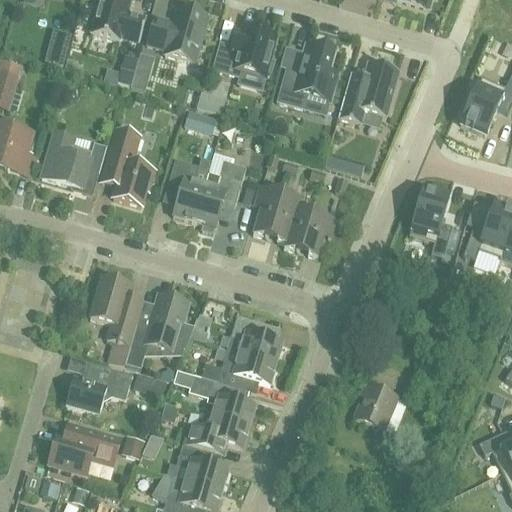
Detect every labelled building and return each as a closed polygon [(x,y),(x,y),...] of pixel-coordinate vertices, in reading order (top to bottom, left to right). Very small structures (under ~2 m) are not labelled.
[(119,42),(138,48),(145,23),(126,17),(131,0),(128,0),(101,0),(91,39),(117,47),(119,42)] [(398,0),(397,5),(427,14),(430,0),(398,0)] [(164,60),(193,68),(207,22),(177,14),(173,30),(153,25),(146,49),(166,55),(164,60)] [(231,51),(220,47),(212,74),(239,81),(241,74),(264,81),(271,59),(275,61),(279,46),(275,44),(276,41),(271,40),(272,36),(257,31),(256,36),(243,32),(242,37),(236,35),(231,51)] [(302,114),(306,100),(329,107),(337,79),(329,76),(334,58),(306,50),(298,76),(286,72),(276,106),(302,114)] [(123,85),(151,92),(158,64),(129,57),(123,85)] [(0,112),(8,115),(20,69),(0,63),(0,112)] [(398,77),(368,68),(362,88),(357,91),(347,88),(338,123),(339,123),(360,129),(364,117),(385,123),(398,77)] [(464,118),(458,130),(464,132),(463,133),(471,137),(472,136),(486,142),(497,115),(507,120),(511,108),(511,94),(505,91),(501,102),(476,91),(470,105),(466,103),(460,116),(464,118)] [(211,140),(216,124),(188,115),(183,132),(211,140)] [(0,170),(30,179),(35,161),(25,158),(31,137),(0,128),(0,170)] [(129,169),(134,154),(129,153),(133,140),(116,135),(102,186),(117,191),(113,203),(141,211),(145,195),(148,196),(154,176),(129,169)] [(99,178),(107,151),(94,147),(91,157),(70,150),(72,141),(55,136),(42,182),(82,194),(87,175),(99,178)] [(271,158),(269,165),(277,167),(279,160),(271,158)] [(194,227),(205,190),(194,187),(198,171),(175,164),(173,171),(167,190),(180,194),(172,220),(194,227)] [(277,167),(269,165),(267,171),(275,174),(277,167)] [(289,177),(291,169),(284,167),(282,174),(289,177)] [(208,178),(205,190),(194,227),(216,233),(223,207),(235,210),(246,173),(232,168),(228,183),(208,178)] [(291,169),(289,177),(296,179),(298,171),(291,169)] [(316,185),(319,177),(312,175),(309,183),(316,185)] [(319,177),(316,185),(323,187),(325,179),(319,177)] [(337,190),(345,192),(347,185),(339,183),(337,190)] [(345,192),(337,190),(335,197),(343,199),(345,192)] [(269,244),(282,197),(266,192),(253,239),(269,244)] [(421,194),(409,235),(435,243),(432,254),(445,257),(452,233),(441,230),(450,202),(442,200),(444,196),(430,192),(429,196),(421,194)] [(300,202),(282,197),(269,244),(285,248),(297,212),(300,202)] [(472,233),(464,257),(476,262),(480,251),(501,258),(511,227),(511,215),(506,213),(505,214),(492,209),(482,237),(472,233)] [(297,212),(285,248),(284,253),(301,258),(313,217),(297,212)] [(336,223),(313,217),(301,258),(317,263),(324,241),(330,243),(336,223)] [(511,227),(501,258),(511,261),(511,227)] [(124,373),(130,352),(143,306),(128,301),(131,292),(102,283),(90,323),(111,330),(107,345),(114,347),(108,368),(124,373)] [(193,331),(182,328),(188,308),(158,299),(148,333),(136,330),(125,369),(141,374),(148,349),(159,352),(160,347),(172,351),(174,344),(186,348),(181,360),(183,361),(197,323),(196,323),(193,331)] [(239,357),(276,368),(282,347),(256,339),(259,327),(236,321),(230,342),(242,346),(239,357)] [(205,370),(201,382),(217,387),(234,392),(240,394),(243,382),(270,390),(276,368),(239,357),(236,369),(223,365),(221,375),(205,370)] [(65,410),(99,420),(103,407),(114,403),(127,407),(135,381),(89,368),(84,386),(73,383),(65,410)] [(423,414),(434,385),(411,376),(399,404),(423,414)] [(217,387),(201,382),(194,380),(188,398),(207,404),(206,407),(215,410),(212,422),(249,433),(255,411),(230,403),(234,392),(217,387)] [(354,423),(383,436),(397,402),(367,390),(354,423)] [(186,437),(182,449),(205,456),(213,458),(216,447),(242,454),(249,433),(212,422),(209,433),(205,432),(202,442),(186,437)] [(121,444),(68,428),(64,443),(56,441),(48,469),(86,481),(93,456),(115,462),(121,444)] [(506,437),(483,448),(489,460),(499,455),(508,476),(511,473),(511,446),(511,447),(506,437)] [(205,456),(182,449),(176,471),(188,474),(185,485),(185,486),(222,496),(228,475),(202,467),(205,456)] [(185,486),(185,485),(162,479),(162,480),(164,480),(153,499),(159,504),(165,508),(163,511),(188,511),(189,510),(194,511),(217,511),(222,496),(185,486)]
